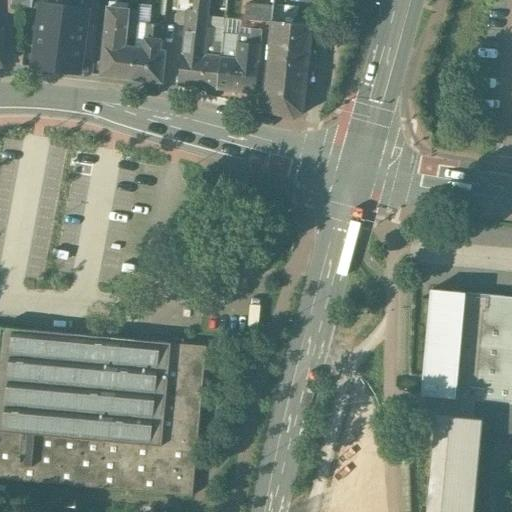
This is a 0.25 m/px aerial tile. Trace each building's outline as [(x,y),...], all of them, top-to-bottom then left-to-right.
[(194,0),(178,0),(177,9),(189,10),(194,3),(194,0)] [(44,3),(42,3),(34,66),(79,72),(88,9),(44,3)] [(272,7),(247,4),(245,18),(271,21),(271,20),(272,7)] [(285,6),(273,4),(272,7),(271,20),(300,23),(302,9),(285,7),(285,6)] [(128,8),(108,6),(104,43),(124,46),(128,8)] [(300,23),(271,20),(271,21),(268,46),(270,46),(264,93),(263,92),(261,109),(294,118),(294,119),(303,113),(303,112),(306,81),(313,82),(317,50),(309,49),(312,25),(300,23)] [(163,23),(147,21),(144,48),(160,49),(163,23)] [(213,28),(184,25),(178,83),(206,86),(205,90),(216,90),(216,88),(220,57),(220,56),(203,54),(205,42),(211,43),(213,28)] [(259,43),(246,42),(246,34),(238,33),(235,59),(257,61),(259,43)] [(124,46),(104,43),(100,75),(132,78),(135,47),(124,46)] [(144,48),(135,47),(132,78),(162,81),(165,50),(160,49),(144,48)] [(235,59),(220,57),(216,88),(254,92),(257,61),(235,59)] [(22,158),(25,139),(5,136),(2,155),(22,158)] [(511,400),(511,296),(494,295),(494,298),(464,295),(465,292),(432,289),(423,393),(438,395),(511,400)] [(171,342),(2,327),(0,345),(0,429),(162,445),(171,342)] [(162,445),(0,429),(0,477),(193,495),(206,345),(171,342),(162,445)] [(511,400),(438,395),(436,413),(484,417),(483,429),(511,431),(511,400)] [(484,417),(436,413),(426,511),(474,511),(483,429),(484,417)]
